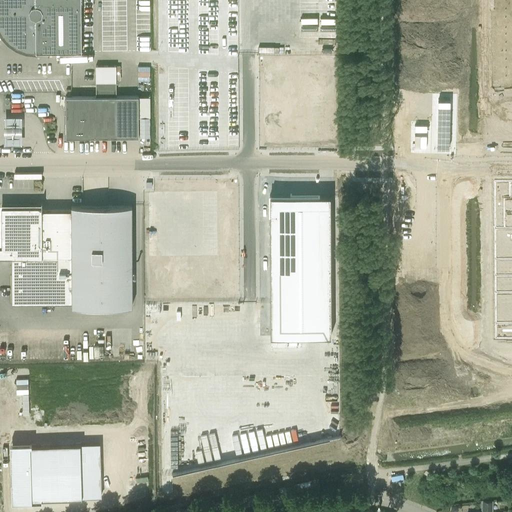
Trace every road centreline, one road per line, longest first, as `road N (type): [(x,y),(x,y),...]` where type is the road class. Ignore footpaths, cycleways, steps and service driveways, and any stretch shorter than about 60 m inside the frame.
road 1 (unclassified): [(247,164),(511,163)]
road 2 (unclassified): [(0,164),(247,164)]
road 3 (residential): [(210,511),(372,501),(407,511)]
road 4 (unclassified): [(246,297),(247,164)]
